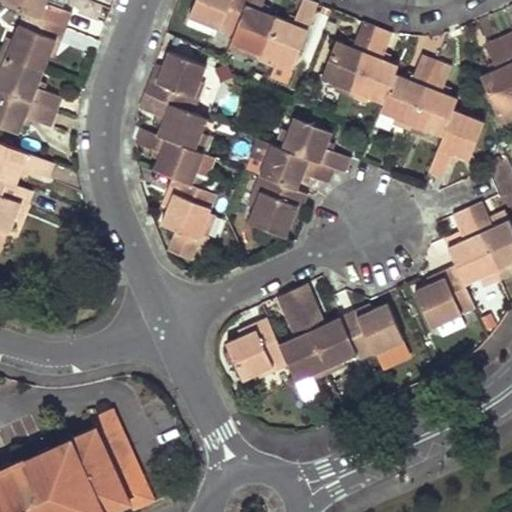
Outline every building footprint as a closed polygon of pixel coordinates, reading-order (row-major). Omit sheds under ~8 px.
[(47,0),(4,0),(3,2),(24,11),(66,27),(72,13),(47,2),(47,0)] [(234,34),(247,0),(195,0),(190,16),(234,34)] [(234,43),(262,54),(277,17),(277,16),(261,10),(265,0),(247,0),(234,34),(231,41),(234,43)] [(302,0),(293,23),(277,16),(277,17),(262,54),(278,60),(293,67),(319,4),(308,0),(302,0)] [(60,42),(66,27),(24,11),(6,56),(44,71),(50,56),(56,40),(60,42)] [(336,39),(321,77),(336,83),(352,90),(378,27),(362,21),(352,46),(336,39)] [(369,96),(384,102),(395,73),(399,65),(383,58),(393,33),(378,27),(352,90),(369,96)] [(511,32),(500,37),(511,63),(511,32)] [(481,76),(497,113),(500,111),(511,106),(511,63),(500,37),(485,45),(496,69),(481,76)] [(56,40),(50,56),(54,57),(60,42),(56,40)] [(232,49),(260,60),(262,54),(234,43),(232,49)] [(145,93),(189,110),(201,81),(207,65),(169,50),(163,66),(157,81),(151,79),(145,93)] [(262,54),(260,60),(276,67),(278,60),(262,54)] [(384,102),(380,111),(395,116),(412,123),(436,60),(422,54),(412,79),(395,73),(384,102)] [(44,71),(6,56),(0,71),(0,89),(57,112),(63,97),(38,87),(44,71)] [(428,129),(443,135),(454,108),(458,98),(441,91),(451,66),(436,60),(412,123),(428,129)] [(163,66),(157,63),(151,79),(157,81),(163,66)] [(194,112),(205,83),(201,81),(189,110),(194,112)] [(352,90),(336,83),(334,89),(350,96),(352,90)] [(0,89),(0,125),(19,133),(26,117),(51,127),(57,112),(0,89)] [(369,96),(352,90),(350,96),(366,103),(369,96)] [(202,133),(208,118),(194,112),(189,110),(145,93),(139,108),(164,118),(158,134),(196,149),(202,133)] [(511,106),(500,111),(506,124),(511,121),(511,106)] [(470,158),(485,120),(454,108),(443,135),(429,171),(444,177),(454,152),(470,158)] [(293,122),(283,148),(335,168),(346,172),(351,158),(351,157),(326,147),(333,131),(295,116),(293,122)] [(393,122),(409,129),(412,123),(395,116),(393,122)] [(293,122),(287,119),(276,145),(283,148),(293,122)] [(412,123),(409,129),(426,136),(428,129),(412,123)] [(199,167),(205,153),(202,151),(196,149),(158,134),(142,128),(136,143),(161,152),(154,169),(173,176),(192,183),(199,167)] [(208,135),(202,133),(196,149),(202,151),(208,135)] [(258,138),(251,156),(265,161),(272,143),(258,138)] [(0,177),(17,185),(24,168),(49,178),(55,163),(0,141),(0,177)] [(276,145),(272,143),(265,161),(260,174),(266,177),(298,189),(304,173),(322,180),(329,183),(335,168),(283,148),(276,145)] [(199,186),(205,170),(199,167),(192,183),(199,186)] [(266,177),(260,174),(248,204),(255,206),(266,177)] [(168,208),(162,223),(176,229),(199,238),(202,233),(210,212),(217,194),(199,186),(192,183),(173,176),(168,191),(173,193),(168,208)] [(0,177),(0,229),(8,233),(14,218),(20,220),(32,191),(17,185),(0,177)] [(298,206),(303,208),(308,194),(298,189),(266,177),(255,206),(249,221),(286,237),(292,221),(298,206)] [(168,191),(162,205),(168,208),(173,193),(168,191)] [(511,263),(511,262),(511,224),(509,219),(494,226),(490,218),(482,202),(468,208),(496,270),(511,263)] [(298,206),(292,221),(297,223),(303,208),(298,206)] [(453,215),(464,240),(455,244),(469,282),(480,277),(496,270),(468,208),(453,215)] [(506,211),(490,218),(494,226),(509,219),(506,211)] [(202,233),(208,236),(216,215),(210,212),(202,233)] [(176,229),(168,250),(191,259),(199,238),(176,229)] [(511,264),(511,263),(496,270),(498,276),(511,269),(511,264)] [(465,284),(456,265),(442,271),(445,277),(430,284),(415,290),(432,327),(438,325),(461,314),(476,308),(465,284)] [(496,270),(480,277),(483,283),(498,276),(496,270)] [(442,271),(427,278),(430,284),(445,277),(442,271)] [(358,353),(341,316),(325,323),(307,283),(292,289),(327,367),(342,360),(358,353)] [(289,364),(296,381),(311,374),(327,367),(292,289),(277,296),(295,337),(280,344),(287,360),(289,364)] [(355,310),(341,316),(358,353),(360,359),(404,339),(388,302),(373,309),(358,315),(355,310)] [(370,303),(355,310),(358,315),(373,309),(370,303)] [(438,325),(443,335),(466,325),(461,314),(438,325)] [(280,344),(268,317),(253,324),(256,330),(241,336),(227,343),(243,380),(258,373),(287,360),(280,344)] [(253,324),(239,331),(241,336),(256,330),(253,324)] [(258,373),(260,377),(289,364),(287,360),(258,373)] [(342,360),(327,367),(329,373),(345,366),(342,360)] [(329,373),(327,367),(311,374),(314,380),(329,373)] [(114,408),(91,418),(96,428),(129,501),(133,511),(156,500),(114,408)] [(0,471),(0,511),(104,511),(129,501),(96,428),(0,471)]
